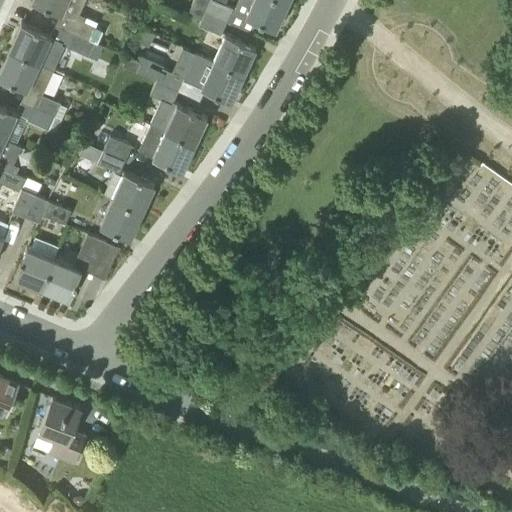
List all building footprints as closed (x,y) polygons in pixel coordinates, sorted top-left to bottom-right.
[(79,13),(84,0),(32,0),(61,13),(56,24),(90,39),(96,26),(84,20),(85,16),(79,13)] [(201,18),(205,10),(209,0),(192,0),(187,11),(201,18)] [(209,0),(205,10),(226,19),(233,5),(220,0),(209,0)] [(288,1),(285,0),(237,0),(233,9),(275,28),(288,1)] [(205,10),(201,18),(199,23),(220,33),(226,19),(205,10)] [(56,24),(51,35),(22,21),(9,49),(52,68),(63,44),(88,55),(94,41),(90,39),(56,24)] [(104,30),(96,26),(90,39),(94,41),(98,43),(104,30)] [(214,59),(244,73),(256,46),(226,32),(214,59)] [(41,92),(52,68),(9,49),(0,68),(0,76),(27,89),(22,100),(55,115),(61,101),(41,92)] [(194,51),(184,75),(183,78),(201,86),(231,100),(244,73),(214,59),(194,51)] [(162,65),(164,66),(164,64),(141,53),(138,59),(141,60),(136,69),(156,79),(162,65)] [(136,69),(141,60),(138,59),(128,54),(124,64),(136,69)] [(162,65),(156,79),(178,88),(183,78),(184,75),(173,70),(164,66),(162,65)] [(150,121),(165,128),(195,142),(207,115),(177,102),(176,104),(171,102),(178,88),(156,79),(149,92),(161,98),(150,121)] [(49,129),(55,115),(22,100),(17,111),(0,103),(0,136),(16,143),(27,119),(49,129)] [(165,128),(150,121),(138,149),(182,169),(195,142),(165,128)] [(103,147),(125,157),(131,143),(109,133),(103,147)] [(0,156),(11,161),(18,144),(16,143),(0,136),(0,156)] [(125,157),(103,147),(96,160),(119,170),(125,157)] [(23,188),(35,194),(39,195),(45,182),(27,174),(26,176),(5,167),(0,176),(0,181),(19,190),(21,191),(23,188)] [(125,170),(113,197),(142,210),(155,183),(125,170)] [(12,209),(26,215),(35,194),(23,188),(21,191),(19,190),(12,209)] [(50,200),(39,195),(35,194),(26,215),(39,221),(42,213),(44,214),(50,200)] [(130,237),(142,210),(113,197),(101,224),(130,237)] [(64,223),(70,209),(50,200),(44,214),(64,223)] [(93,234),(84,256),(98,262),(107,240),(93,234)] [(56,253),(59,242),(34,235),(31,246),(56,253)] [(14,274),(41,286),(54,256),(26,245),(14,274)] [(82,268),(54,256),(41,286),(69,298),(82,268)] [(0,413),(4,416),(19,382),(0,375),(0,413)] [(60,454),(75,460),(86,434),(72,429),(80,406),(53,396),(40,429),(55,435),(52,441),(64,445),(60,454)] [(0,449),(0,457),(7,460),(12,448),(2,444),(0,449)] [(81,493),(74,494),(71,500),(81,510),(86,498),(81,493)]
